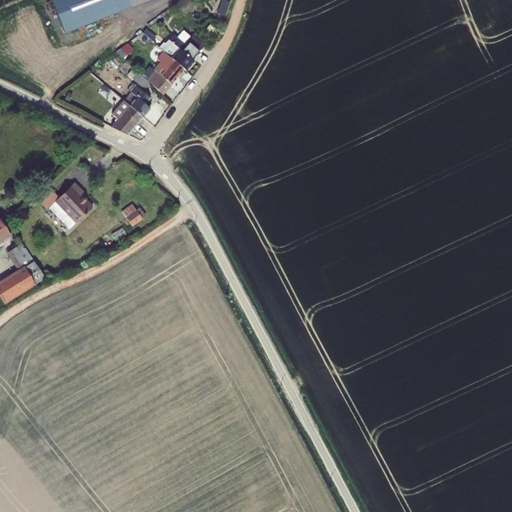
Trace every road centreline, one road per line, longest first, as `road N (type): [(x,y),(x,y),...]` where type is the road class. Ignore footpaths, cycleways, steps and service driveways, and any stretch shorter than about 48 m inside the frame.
road 1 (unclassified): [(148,156),(192,205),(355,511)]
road 2 (track): [(192,205),(0,322)]
road 3 (unclassified): [(148,156),(218,55),(238,8)]
road 4 (unclassified): [(0,85),(148,156)]
